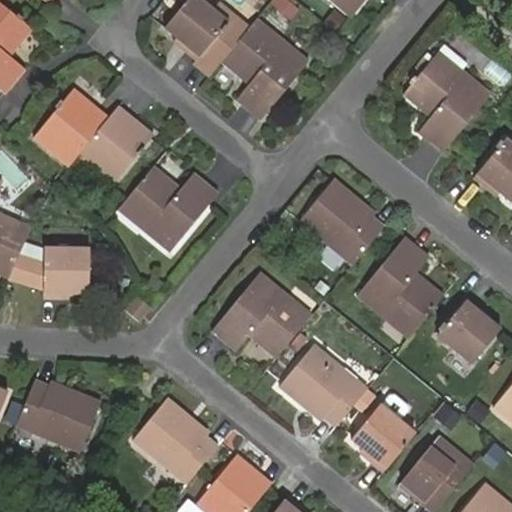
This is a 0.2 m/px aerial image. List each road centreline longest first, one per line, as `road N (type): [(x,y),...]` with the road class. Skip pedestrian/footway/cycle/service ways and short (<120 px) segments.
road 1 (residential): [(139,0),(113,37),(280,187)]
road 2 (residential): [(153,339),(357,511)]
road 3 (residential): [(511,264),(337,120)]
road 4 (residential): [(153,339),(280,187)]
road 5 (residential): [(0,336),(90,347),(153,339)]
road 6 (residential): [(337,120),(433,0)]
